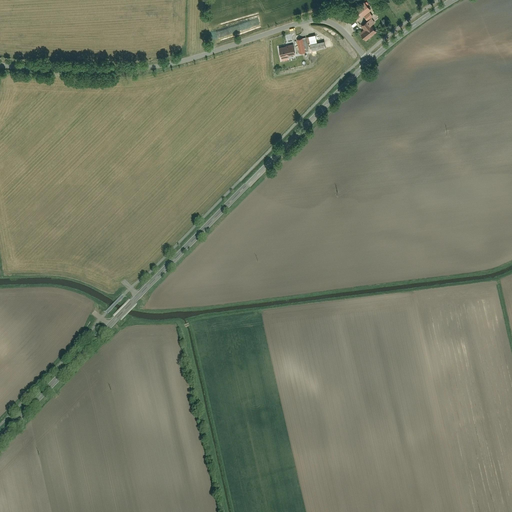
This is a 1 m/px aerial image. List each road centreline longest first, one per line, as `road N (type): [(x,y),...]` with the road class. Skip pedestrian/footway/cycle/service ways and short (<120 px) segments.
road 1 (tertiary): [(369,61),(0,435)]
road 2 (residential): [(369,61),(337,26),(316,19),(165,65),(0,65)]
